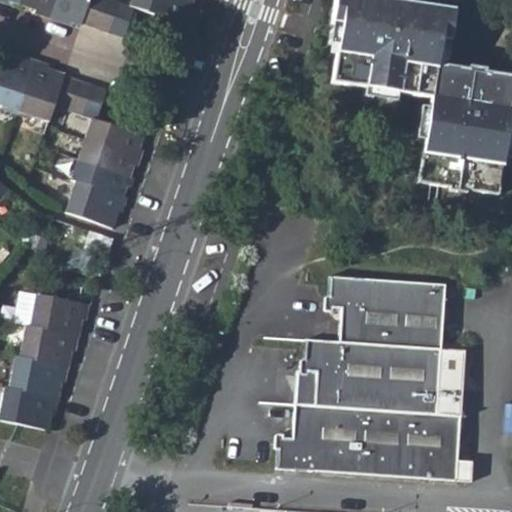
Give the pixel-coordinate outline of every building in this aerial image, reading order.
[(15,0),(15,1),(31,6),(29,11),(44,16),(49,0),(15,0)] [(49,0),(44,16),(58,21),(60,17),(76,22),(77,20),(84,0),(49,0)] [(84,0),(77,20),(92,25),(101,0),(84,0)] [(113,0),(101,0),(92,25),(107,30),(117,1),(113,0)] [(181,0),(129,0),(128,5),(130,6),(180,23),(187,2),(181,0)] [(387,0),(333,0),(330,20),(340,22),(329,82),(429,98),(414,183),(445,188),(444,192),(461,195),(462,191),(493,196),(511,85),(511,77),(481,72),(482,68),(465,66),(465,70),(435,65),(439,39),(448,41),(453,11),(387,0)] [(117,1),(107,30),(120,35),(130,6),(128,5),(117,1)] [(0,55),(0,107),(13,112),(30,60),(16,56),(14,60),(0,55)] [(13,112),(10,124),(41,135),(50,105),(59,77),(60,74),(43,69),(44,65),(30,60),(13,112)] [(59,77),(50,105),(63,109),(72,81),(59,77)] [(72,81),(63,109),(78,114),(87,86),(72,81)] [(87,86),(78,114),(89,118),(92,119),(102,91),(87,86)] [(89,118),(82,138),(135,156),(141,136),(92,119),(89,118)] [(82,138),(75,158),(128,176),(135,156),(82,138)] [(75,158),(69,179),(74,180),(121,196),(128,176),(75,158)] [(74,180),(63,213),(110,229),(115,211),(120,212),(125,198),(121,196),(74,180)] [(277,442),(274,441),(273,463),(278,464),(277,483),(474,492),(474,471),(459,471),(463,392),(437,391),(441,291),(325,285),(324,305),(319,304),(318,320),(329,321),(329,316),(337,317),(336,350),(303,349),(301,369),(297,369),(292,446),(282,445),(282,442),(277,442)] [(18,291),(11,324),(21,327),(27,328),(33,294),(18,291)] [(33,294),(27,328),(75,337),(79,319),(83,320),(86,304),(33,294)] [(21,327),(15,358),(65,367),(69,351),(72,352),(75,337),(27,328),(21,327)] [(11,357),(5,389),(54,398),(57,382),(62,383),(65,367),(15,358),(11,357)] [(0,388),(0,390),(0,422),(44,431),(47,413),(51,414),(54,398),(5,389),(0,388)]
